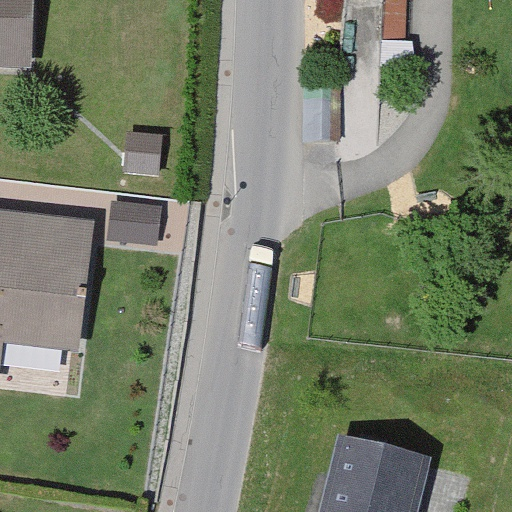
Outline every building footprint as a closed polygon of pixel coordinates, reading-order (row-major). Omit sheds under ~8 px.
[(33,0),(0,0),(0,64),(29,66),(33,0)] [(346,0),(346,34),(404,35),(405,0),(346,0)] [(338,139),(339,91),(309,90),(308,138),(338,139)] [(160,135),(127,132),(124,168),(157,171),(160,135)] [(159,207),(114,201),(110,234),(154,240),(159,207)] [(88,223),(0,213),(0,334),(76,342),(88,223)] [(412,511),(425,462),(343,442),(325,511),(412,511)]
